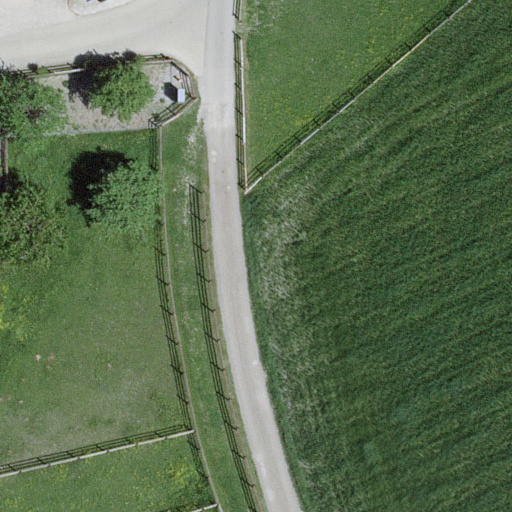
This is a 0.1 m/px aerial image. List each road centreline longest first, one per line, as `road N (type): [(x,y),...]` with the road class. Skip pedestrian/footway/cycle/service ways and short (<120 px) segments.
road 1 (track): [(224,8),(220,86),(236,331),(285,511)]
road 2 (track): [(224,8),(0,40)]
